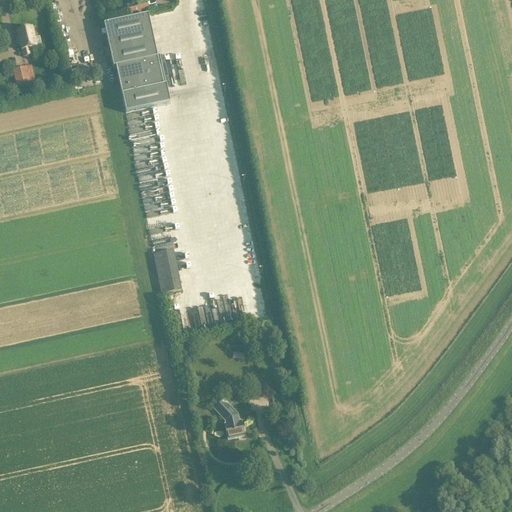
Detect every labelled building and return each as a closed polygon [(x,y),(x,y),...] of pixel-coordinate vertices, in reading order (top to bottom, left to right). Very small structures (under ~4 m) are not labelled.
[(130,17),(148,12),(145,2),(127,7),(130,17)] [(170,105),(163,75),(159,69),(162,68),(159,56),(157,56),(148,16),(104,26),(110,57),(113,69),(116,69),(126,114),(170,105)] [(39,37),(34,39),(31,29),(17,32),(21,51),(23,58),(30,56),(29,49),(41,47),(39,37)] [(68,56),(70,75),(79,74),(77,55),(68,56)] [(12,71),(15,86),(30,83),(26,68),(12,71)] [(153,256),(161,296),(181,291),(173,252),(153,256)] [(233,274),(256,273),(255,262),(232,263),(233,274)] [(207,295),(194,296),(197,324),(210,323),(207,295)] [(238,422),(236,416),(223,402),(215,409),(226,422),(226,425),(224,425),(227,440),(243,437),(240,422),(238,422)]
